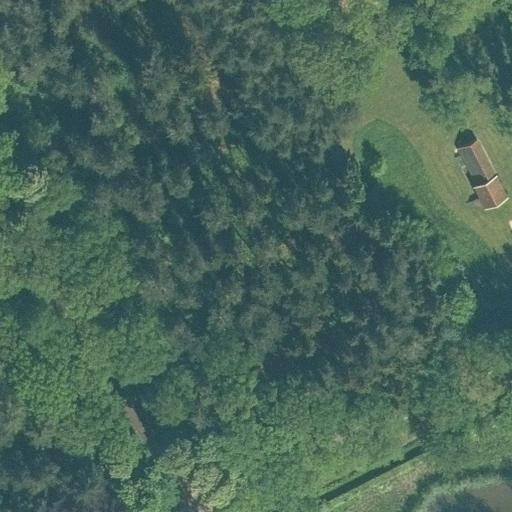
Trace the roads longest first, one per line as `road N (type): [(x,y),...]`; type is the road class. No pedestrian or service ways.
road 1 (track): [(0,206),(194,511)]
road 2 (tertiary): [(511,354),(202,511)]
road 3 (track): [(511,399),(291,511)]
